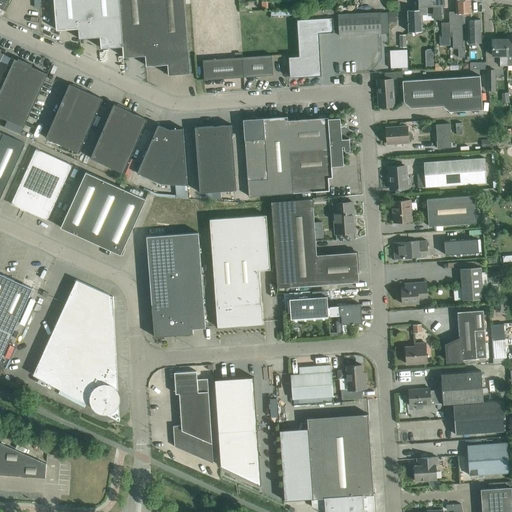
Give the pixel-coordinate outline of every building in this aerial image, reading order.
[(0,0),(0,8),(5,11),(10,0),(0,0)] [(88,16),(86,0),(54,0),(56,30),(78,28),(79,39),(100,37),(99,15),(88,16)] [(86,0),(88,16),(99,15),(100,37),(101,37),(102,48),(123,46),(121,25),(119,0),(86,0)] [(123,46),(124,57),(145,55),(145,44),(155,43),(154,22),(151,0),(119,0),(121,25),(123,46)] [(151,0),(154,22),(155,43),(145,44),(145,55),(146,66),(167,64),(168,75),(190,74),(184,0),(151,0)] [(390,11),(400,7),(398,0),(388,4),(390,11)] [(433,19),(432,0),(419,0),(420,10),(420,21),(421,21),(423,21),(423,14),(427,14),(427,11),(433,11),(433,19)] [(432,0),(433,19),(440,19),(440,6),(444,6),(443,0),(432,0)] [(471,18),(470,0),(455,0),(456,9),(456,14),(461,13),(461,23),(461,24),(468,23),(468,20),(471,20),(471,18)] [(420,21),(420,10),(408,11),(409,21),(409,31),(421,31),(421,21),(420,21)] [(379,13),(338,15),(339,36),(374,34),(380,34),(389,33),(388,13),(379,14),(379,13)] [(299,56),(289,57),(290,77),(321,76),(319,33),(334,32),(333,18),(297,20),(299,56)] [(471,20),(471,18),(471,20),(468,20),(468,23),(468,43),(481,43),(481,20),(471,20)] [(450,23),(441,23),(442,38),(440,38),(440,46),(450,46),(450,37),(452,37),(452,33),(450,33),(450,23)] [(461,23),(450,23),(450,33),(452,33),(452,37),(452,50),(458,50),(458,58),(465,58),(465,49),(462,50),(462,37),(461,24),(461,23)] [(336,48),(335,34),(324,35),(325,49),(336,48)] [(507,55),(507,39),(492,39),(492,56),(507,55)] [(407,50),(390,50),(391,68),(408,68),(407,50)] [(242,57),(244,77),(273,75),(272,55),(242,57)] [(244,77),(242,57),(203,60),(204,80),(244,77)] [(0,90),(0,116),(24,127),(48,74),(14,58),(0,90)] [(450,70),(458,70),(457,61),(450,61),(450,70)] [(495,71),(486,71),(486,91),(494,91),(495,71)] [(480,76),(403,81),(404,102),(411,108),(443,106),(450,112),(482,109),(480,76)] [(394,107),(392,79),(377,80),(379,108),(394,107)] [(46,138),(79,153),(103,99),(69,84),(46,138)] [(114,104),(90,158),(124,173),(148,119),(114,104)] [(350,149),(349,138),(342,138),(341,128),(340,118),(328,119),(328,117),(264,122),(263,118),(243,120),(249,197),(326,191),(325,178),(332,177),(332,166),(344,165),(342,146),(344,146),(345,149),(345,151),(347,152),(349,151),(350,149)] [(437,148),(451,147),(450,123),(436,124),(437,148)] [(137,173),(167,187),(187,185),(183,128),(169,129),(158,124),(137,173)] [(195,127),(200,193),(236,190),(232,124),(195,127)] [(387,144),(397,143),(409,142),(408,126),(386,128),(387,144)] [(0,198),(0,199),(25,144),(0,132),(0,198)] [(481,139),(481,148),(490,148),(490,139),(481,139)] [(11,204),(20,208),(20,209),(24,211),(26,210),(48,221),(73,165),(36,148),(11,204)] [(424,162),(426,187),(486,182),(485,158),(424,162)] [(390,189),(400,189),(407,188),(406,166),(388,167),(389,177),(390,177),(390,181),(389,181),(390,189)] [(86,172),(65,218),(61,227),(123,256),(126,249),(124,248),(146,199),(86,172)] [(429,226),(439,225),(477,222),(475,195),(427,199),(429,226)] [(313,198),(271,201),(277,288),(289,287),(349,283),(359,282),(356,252),(317,255),(313,205),(313,198)] [(394,222),(403,222),(412,221),(411,200),(391,201),(392,213),(393,213),(394,222)] [(353,202),(343,203),(333,203),(335,234),(355,232),(353,202)] [(210,219),(217,317),(218,327),(263,324),(259,270),(270,269),(266,215),(210,219)] [(206,328),(205,321),(198,232),(147,236),(154,337),(193,334),(193,329),(206,328)] [(457,241),(444,242),(445,255),(458,254),(468,253),(479,252),(478,239),(467,240),(457,241)] [(419,241),(394,243),(395,251),(398,250),(398,258),(417,257),(417,249),(420,249),(428,248),(427,240),(419,241)] [(462,300),(483,298),(481,268),(460,269),(462,300)] [(0,273),(0,360),(33,288),(0,273)] [(113,297),(110,295),(76,280),(33,375),(60,389),(92,406),(96,410),(100,413),(106,414),(111,412),(115,410),(119,405),(120,400),(120,395),(118,390),(113,297)] [(402,304),(412,303),(418,303),(418,297),(427,296),(426,282),(407,284),(407,288),(401,288),(402,304)] [(291,319),(328,316),(327,296),(289,299),(291,319)] [(360,304),(330,306),(330,307),(330,313),(340,312),(340,315),(341,315),(342,324),(352,323),(352,324),(354,324),(354,323),(362,322),(360,304)] [(330,313),(330,307),(328,308),(328,316),(331,316),(340,315),(340,312),(330,313)] [(483,310),(473,311),(457,312),(459,336),(444,343),(445,361),(487,358),(486,348),(483,310)] [(422,324),(414,324),(415,332),(422,332),(422,324)] [(493,363),(506,362),(505,324),(492,324),(493,363)] [(415,346),(406,347),(407,364),(427,362),(425,343),(414,344),(415,346)] [(300,374),(291,375),(293,399),(333,396),(330,365),(299,367),(300,374)] [(342,399),(352,399),(362,398),(361,389),(366,389),(366,378),(363,379),(362,365),(346,366),(347,370),(338,371),(339,379),(347,378),(348,389),(341,390),(342,399)] [(208,379),(197,380),(197,371),(174,373),(176,394),(179,394),(181,425),(173,426),(175,447),(213,464),(208,391),(208,379)] [(455,434),(465,434),(506,431),(504,400),(484,402),(481,371),(451,373),(441,374),(441,385),(437,390),(430,391),(430,388),(409,390),(410,406),(443,403),(443,405),(453,404),(455,434)] [(254,377),(215,380),(221,466),(223,467),(224,465),(260,483),(259,484),(261,485),(254,377)] [(309,438),(280,440),(285,501),(311,499),(312,506),(312,507),(313,507),(323,511),(376,511),(375,493),(374,493),(369,424),(308,428),(309,438)] [(46,464),(0,443),(0,474),(45,478),(46,464)] [(470,475),(509,472),(507,443),(467,446),(470,475)] [(438,464),(437,457),(417,458),(417,465),(414,466),(415,481),(436,479),(435,465),(438,464)] [(511,511),(511,496),(511,487),(490,488),(480,489),(482,511),(511,511)]
